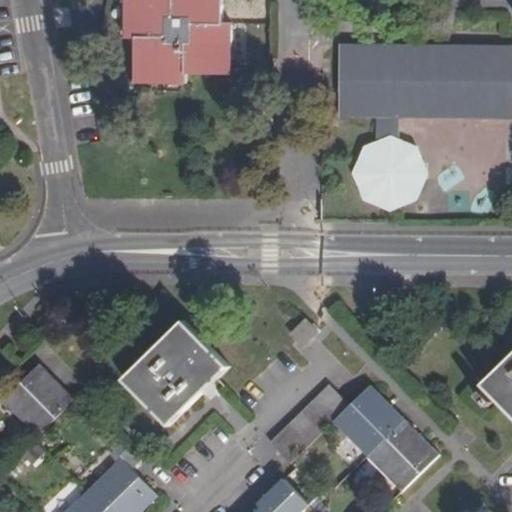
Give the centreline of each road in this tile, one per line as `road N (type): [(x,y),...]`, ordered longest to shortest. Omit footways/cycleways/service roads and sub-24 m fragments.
road 1 (tertiary): [(69,258),(511,255)]
road 2 (residential): [(26,0),(69,258)]
road 3 (residential): [(330,362),(239,444),(194,511)]
